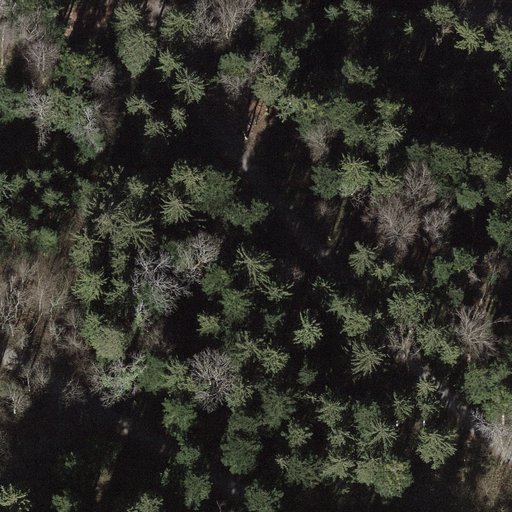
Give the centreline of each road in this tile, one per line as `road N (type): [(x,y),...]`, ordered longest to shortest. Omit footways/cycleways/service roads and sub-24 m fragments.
road 1 (track): [(117,0),(378,331),(511,445)]
road 2 (track): [(511,22),(220,18),(143,30)]
road 3 (track): [(0,350),(263,511)]
